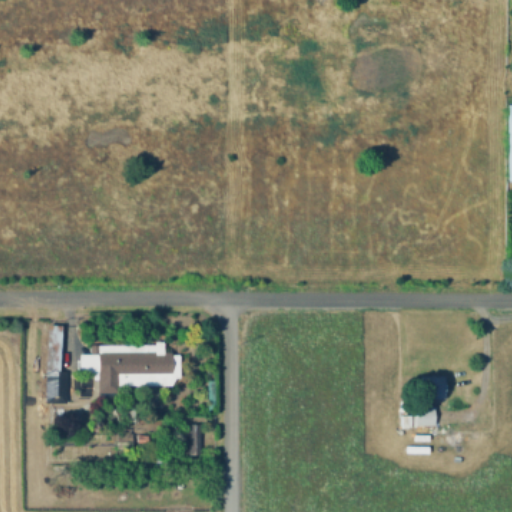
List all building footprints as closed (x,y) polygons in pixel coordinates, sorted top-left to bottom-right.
[(44,331),(58,332),(57,374),(42,374),(44,331)] [(172,354),(172,372),(117,372),(117,386),(99,386),(99,354),(172,354)] [(66,375),(67,404),(47,404),(47,375),(66,375)] [(418,402),(418,380),(442,380),(442,402),(418,402)] [(413,430),(413,411),(431,411),(432,430),(413,430)] [(199,423),(199,452),(184,452),(184,423),(199,423)] [(131,433),(131,449),(117,448),(117,433),(131,433)]
